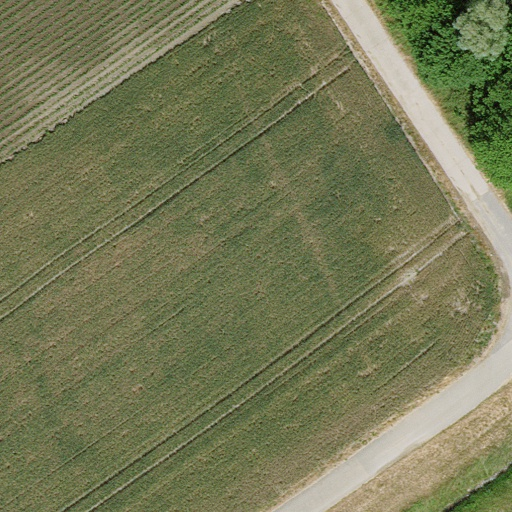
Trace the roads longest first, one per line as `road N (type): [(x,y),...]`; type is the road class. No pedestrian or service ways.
road 1 (track): [(511,244),(350,0)]
road 2 (track): [(511,357),(292,511)]
